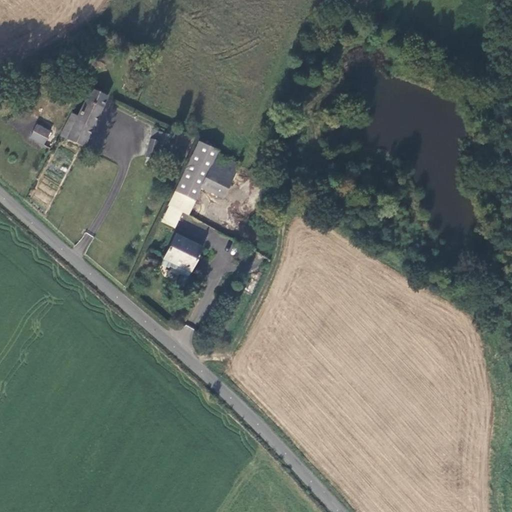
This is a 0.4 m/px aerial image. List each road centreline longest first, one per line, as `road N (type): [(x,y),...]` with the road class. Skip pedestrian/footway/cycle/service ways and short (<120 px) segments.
road 1 (tertiary): [(0,194),(178,348),(340,511)]
road 2 (track): [(373,14),(470,54),(511,83)]
